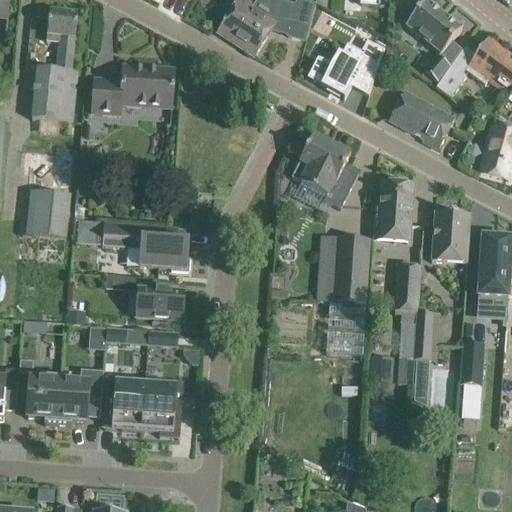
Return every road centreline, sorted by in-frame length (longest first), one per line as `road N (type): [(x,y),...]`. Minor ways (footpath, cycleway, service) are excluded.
road 1 (residential): [(511,207),(117,0)]
road 2 (residential): [(231,220),(209,482)]
road 3 (residential): [(0,468),(209,482)]
